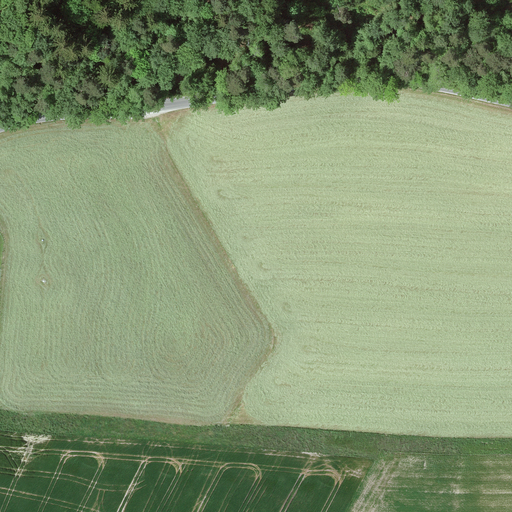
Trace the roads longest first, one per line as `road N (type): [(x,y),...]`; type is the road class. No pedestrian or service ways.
road 1 (unclassified): [(0,126),(389,79),(511,101)]
road 2 (track): [(192,37),(0,124)]
